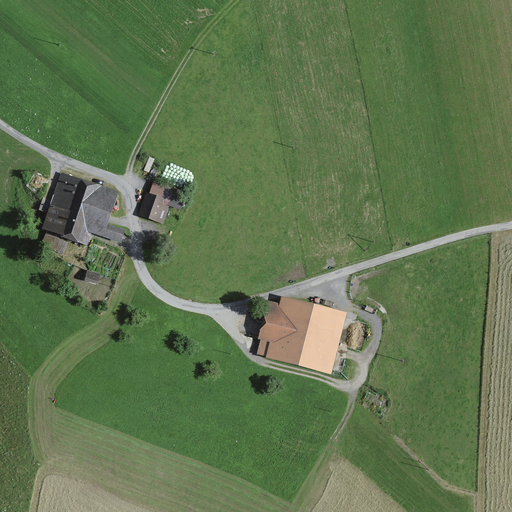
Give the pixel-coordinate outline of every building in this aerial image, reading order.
[(116,193),(62,175),(58,188),(59,189),(50,216),(56,218),(52,229),(48,228),(46,234),(53,236),(56,230),(83,240),(87,229),(121,240),(124,230),(105,224),(116,193)] [(155,183),(143,216),(163,223),(170,203),(181,207),(185,194),(155,183)] [(65,243),(46,234),(42,244),(61,253),(65,243)] [(100,275),(88,272),(86,279),(98,282),(100,275)] [(325,369),(339,316),(287,303),(286,308),(271,304),(267,319),(255,316),(250,336),(262,339),(262,337),(278,341),(274,356),(325,369)]
